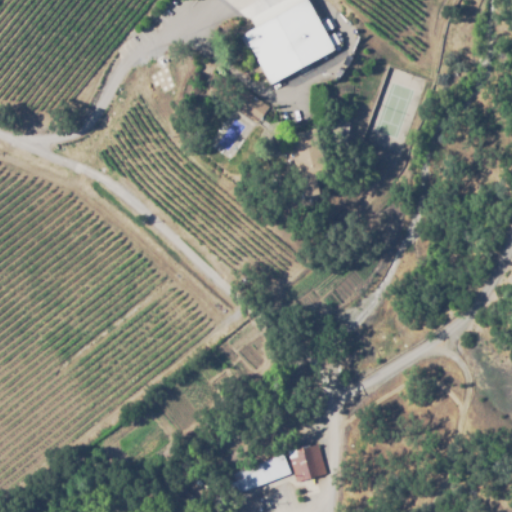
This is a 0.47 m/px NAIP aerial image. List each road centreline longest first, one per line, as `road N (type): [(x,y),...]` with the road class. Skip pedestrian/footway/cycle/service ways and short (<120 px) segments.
road 1 (tertiary): [(335,401),(320,368),(119,192),(0,134)]
road 2 (residential): [(430,347),(457,360),(468,401),(432,511)]
